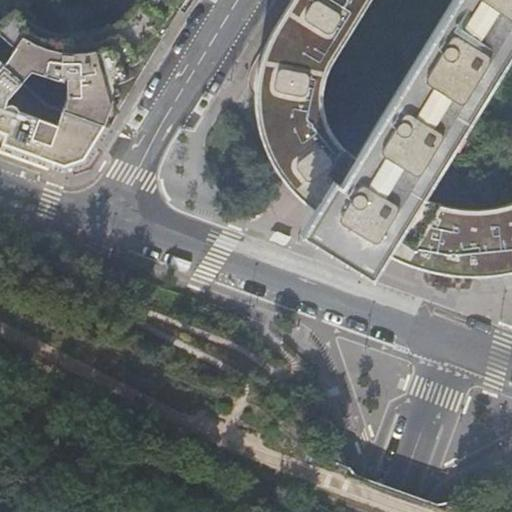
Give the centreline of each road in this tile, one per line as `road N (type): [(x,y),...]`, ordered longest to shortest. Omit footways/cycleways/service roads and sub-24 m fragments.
road 1 (residential): [(448,339),(109,223)]
road 2 (residential): [(109,223),(236,0)]
road 3 (secondary): [(448,339),(389,511)]
